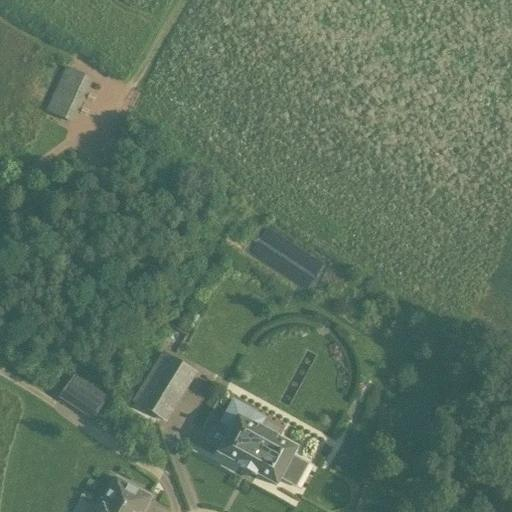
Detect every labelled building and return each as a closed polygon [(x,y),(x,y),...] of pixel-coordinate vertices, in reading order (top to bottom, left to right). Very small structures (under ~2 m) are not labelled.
[(65,67),(45,112),(64,120),(84,76),(65,67)] [(177,380),(185,367),(163,354),(155,367),(177,380)] [(77,378),(66,400),(101,418),(112,396),(77,378)] [(164,405),(147,394),(139,407),(156,418),(164,405)] [(232,430),(219,455),(277,486),(280,480),(295,488),(308,463),(294,455),(298,447),(280,437),(259,426),(266,414),(267,413),(236,396),(235,397),(221,424),(232,430)] [(119,479),(105,504),(100,511),(142,511),(151,496),(119,479)]
